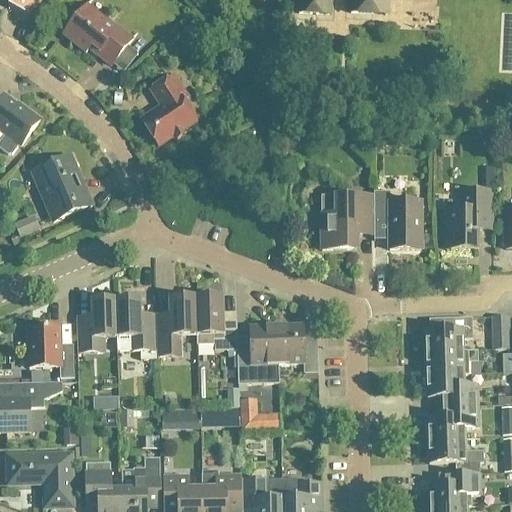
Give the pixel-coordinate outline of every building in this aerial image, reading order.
[(0,0),(2,2),(6,4),(11,4),(9,9),(29,17),(35,0),(0,0)] [(300,0),(300,16),(327,18),(327,0),(352,0),(351,13),(385,15),(386,0),(300,0)] [(86,7),(63,36),(86,54),(89,49),(111,67),(133,40),(118,29),(117,31),(86,7)] [(191,22),(180,31),(200,44),(204,31),(191,22)] [(162,108),(142,121),(158,147),(196,122),(188,110),(185,111),(180,102),(187,98),(174,77),(151,91),(162,108)] [(370,103),(371,80),(354,80),(353,102),(370,103)] [(12,157),(19,147),(20,148),(40,121),(18,105),(17,106),(4,97),(0,101),(0,136),(3,138),(0,142),(0,152),(7,158),(12,157)] [(53,224),(92,207),(71,158),(32,175),(53,224)] [(485,169),(485,193),(465,193),(465,202),(461,202),(461,211),(442,211),(442,225),(446,225),(446,251),(477,251),(477,222),(491,222),(491,193),(494,193),(494,169),(485,169)] [(390,193),(373,193),(374,241),(389,241),(389,251),(421,251),(421,203),(390,203),(390,193)] [(357,217),(371,217),(371,197),(321,198),(321,216),(321,252),(357,251),(357,217)] [(20,241),(40,231),(34,217),(13,227),(20,241)] [(14,249),(19,246),(15,237),(10,239),(14,249)] [(197,337),(195,299),(169,300),(170,317),(156,317),(157,359),(180,358),(180,338),(196,337),(197,337)] [(197,348),(214,347),(214,353),(237,352),(236,314),(222,315),(222,299),(195,299),(197,337),(196,337),(197,348)] [(139,301),(116,302),(117,339),(117,354),(141,353),(141,362),(157,361),(157,359),(156,317),(155,317),(140,317),(139,301)] [(117,339),(116,302),(92,303),(92,329),(77,329),(78,355),(104,354),(104,340),(117,339)] [(426,354),(462,353),(461,342),(472,342),(472,320),(429,321),(429,332),(425,332),(426,354)] [(44,331),(18,332),(18,333),(28,333),(29,370),(59,369),(60,380),(74,380),(73,346),(59,347),(59,328),(43,329),(44,331)] [(303,328),(276,329),(277,367),(303,366),(304,375),(318,375),(317,343),(303,343),(303,328)] [(277,367),(276,329),(250,329),(251,353),(237,353),(238,386),(278,385),(277,367)] [(492,352),(509,351),(509,330),(492,331),(492,352)] [(462,353),(426,354),(426,378),(462,377),(469,377),(469,364),(478,364),(478,352),(462,353)] [(211,376),(210,357),(193,358),(194,377),(211,376)] [(462,377),(426,378),(427,400),(453,399),(454,409),(478,408),(477,387),(463,387),(462,377)] [(17,386),(17,402),(0,402),(0,434),(30,433),(29,410),(44,410),(43,402),(62,393),(61,385),(17,386)] [(478,408),(454,409),(454,419),(428,420),(428,442),(464,441),(464,430),(478,429),(478,408)] [(511,409),(502,409),(502,425),(511,424),(511,409)] [(238,410),(200,411),(201,430),(238,429),(238,410)] [(133,421),(133,417),(133,412),(119,413),(120,422),(133,421)] [(162,433),(200,432),(199,412),(162,413),(162,433)] [(464,441),(428,442),(429,466),(455,465),(455,477),(479,476),(479,465),(483,465),(483,453),(469,453),(464,453),(464,441)] [(503,462),(511,462),(511,441),(502,442),(503,462)] [(45,509),(72,508),(70,457),(8,459),(8,485),(44,484),(45,509)] [(133,471),(133,472),(121,472),(122,511),(146,511),(146,493),(160,492),(160,480),(159,460),(144,461),(144,471),(133,471)] [(121,472),(122,492),(110,492),(110,465),(85,465),(86,493),(98,493),(98,511),(122,511),(121,472)] [(240,511),(240,478),(217,478),(217,473),(201,473),(201,491),(202,491),(202,511),(240,511)] [(456,487),(429,488),(430,510),(466,509),(471,509),(470,498),(480,497),(480,487),(479,476),(455,477),(456,487)] [(202,511),(202,491),(187,491),(187,478),(163,479),(164,499),(163,511),(202,511)] [(282,511),(281,481),(242,482),(242,511),(282,511)] [(321,511),(321,485),(298,486),(298,481),(281,481),(282,511),(321,511)]
